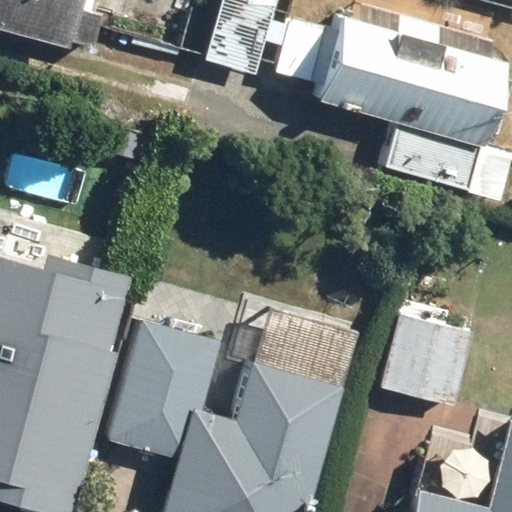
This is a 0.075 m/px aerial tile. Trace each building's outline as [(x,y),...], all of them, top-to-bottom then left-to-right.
[(0,0),(0,20),(68,39),(79,0),(0,0)] [(319,90),(484,138),(505,90),(508,51),(491,47),(495,36),(366,0),(362,0),(359,12),(338,6),(334,21),(292,9),(276,65),(311,75),(321,78),(319,90)] [(44,254),(0,243),(0,493),(9,497),(11,490),(19,490),(73,507),(118,338),(113,337),(132,265),(94,254),(46,243),(44,254)] [(453,397),(473,323),(400,304),(381,378),(453,397)] [(307,511),(345,376),(252,351),(236,410),(205,401),(224,334),(142,311),(109,429),(180,449),(162,511),(307,511)] [(511,511),(511,408),(488,498),(417,481),(409,511),(511,511)]
